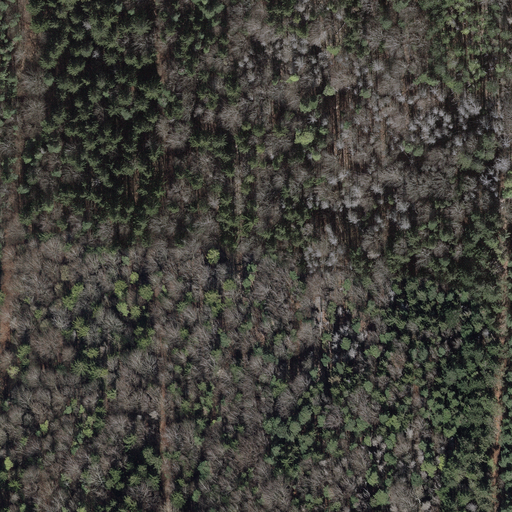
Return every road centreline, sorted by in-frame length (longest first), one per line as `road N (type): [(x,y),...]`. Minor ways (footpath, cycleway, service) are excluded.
road 1 (track): [(188,511),(285,175),(315,0)]
road 2 (track): [(153,0),(166,157),(155,229),(169,511)]
road 3 (track): [(22,0),(30,76),(0,367)]
road 4 (track): [(498,511),(511,270)]
